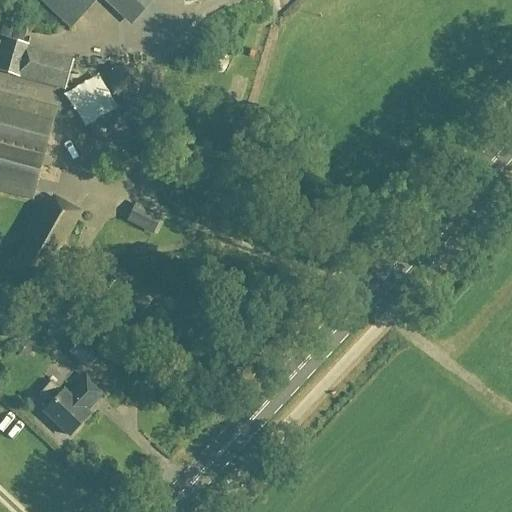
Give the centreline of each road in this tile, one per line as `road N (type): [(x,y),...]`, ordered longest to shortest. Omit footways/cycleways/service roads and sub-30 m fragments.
road 1 (secondary): [(165,511),(511,141)]
road 2 (track): [(367,296),(511,413)]
